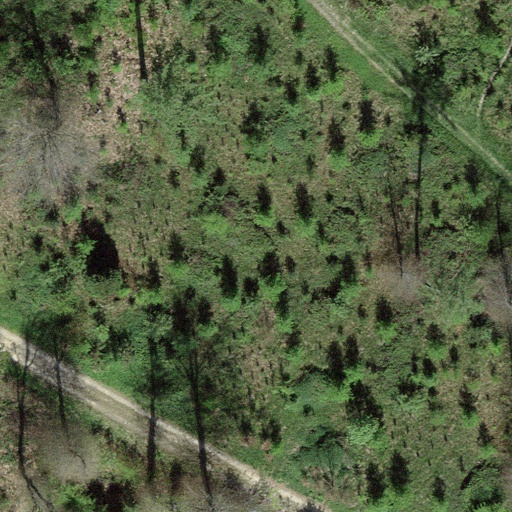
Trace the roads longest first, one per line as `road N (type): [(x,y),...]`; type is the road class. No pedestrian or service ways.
road 1 (track): [(314,511),(0,334)]
road 2 (track): [(327,0),(511,174)]
